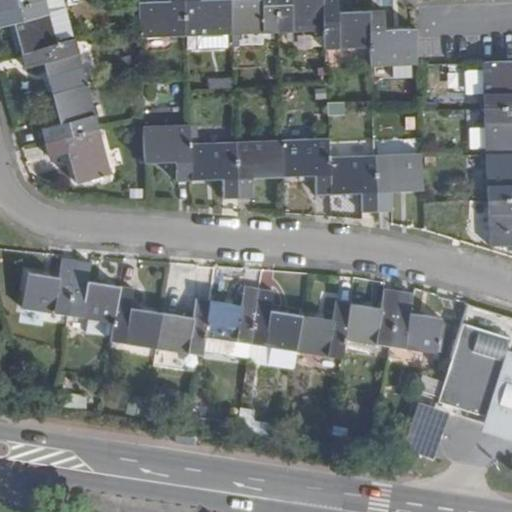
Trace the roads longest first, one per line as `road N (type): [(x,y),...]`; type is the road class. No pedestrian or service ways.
road 1 (residential): [(511,286),(372,248),(71,230),(39,221),(12,198),(0,166)]
road 2 (secondary): [(305,504),(0,451)]
